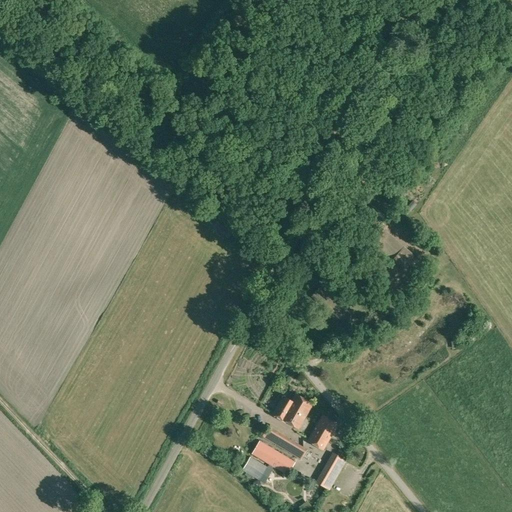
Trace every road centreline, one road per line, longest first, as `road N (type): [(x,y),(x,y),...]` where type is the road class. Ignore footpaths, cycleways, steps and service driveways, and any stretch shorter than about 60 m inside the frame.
road 1 (unclassified): [(253,309),(429,0)]
road 2 (unclassified): [(421,511),(253,309)]
road 3 (unclassified): [(142,511),(253,309)]
road 4 (track): [(104,511),(0,401)]
